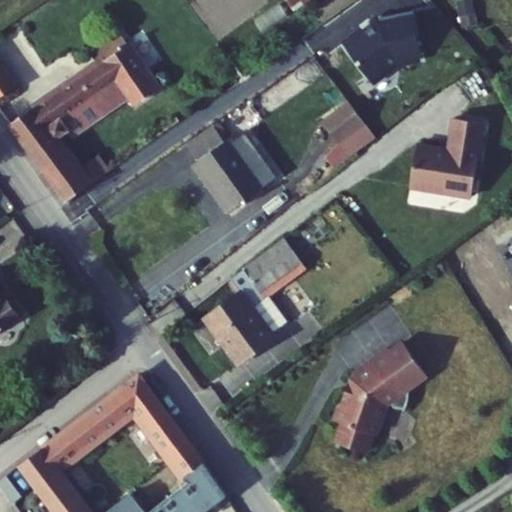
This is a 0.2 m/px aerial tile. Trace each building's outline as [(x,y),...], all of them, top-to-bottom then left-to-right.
[(414,10),(377,16),(343,42),(376,84),(400,66),(423,62),(414,10)] [(108,165),(98,150),(74,167),(55,141),(53,138),(46,128),(71,111),(80,123),(126,91),(132,100),(153,85),(117,33),(84,57),(91,67),(13,121),(65,195),(108,165)] [(0,65),(0,94),(15,83),(1,64),(0,65)] [(378,137),(348,100),(323,119),(340,143),(327,156),(337,168),(378,137)] [(71,111),(46,128),(53,138),(55,141),(80,123),(71,111)] [(486,121),(457,116),(451,149),(419,143),(413,185),(474,195),(486,121)] [(217,189),(232,208),(264,185),(233,144),(229,137),(225,140),(214,125),(186,145),(197,160),(192,164),(213,192),(217,189)] [(233,144),(264,185),(277,175),(247,134),(233,144)] [(233,277),(242,289),(254,281),(266,297),(308,267),(286,238),(233,277)] [(0,306),(25,340),(59,315),(44,296),(40,299),(21,274),(15,278),(0,257),(0,306)] [(242,289),(275,335),(287,326),(266,297),(254,281),(242,289)] [(242,289),(206,315),(239,361),(275,335),(242,289)] [(408,367),(393,345),(359,370),(361,374),(354,379),(347,399),(342,403),(337,417),(347,421),(340,440),(368,450),(375,432),(378,433),(389,406),(395,402),(399,407),(409,409),(410,407),(411,403),(412,399),(413,394),(413,391),(413,385),(412,379),(410,371),(408,367)] [(21,466),(56,511),(200,511),(220,497),(201,461),(179,477),(185,487),(151,511),(93,511),(63,472),(140,415),(162,399),(144,373),(21,466)] [(162,399),(140,415),(149,430),(172,414),(162,399)] [(172,414),(149,430),(170,462),(192,446),(172,414)] [(192,446),(170,462),(179,477),(201,461),(192,446)]
